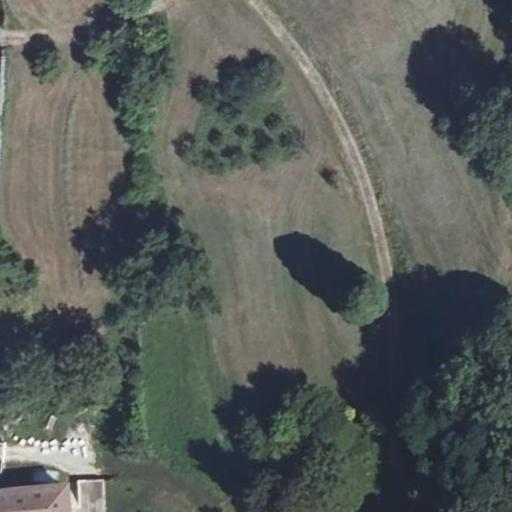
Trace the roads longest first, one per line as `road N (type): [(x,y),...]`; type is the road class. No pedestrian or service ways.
road 1 (track): [(249,0),(323,89),(367,177),(398,350),(397,511)]
road 2 (track): [(0,37),(101,30),(158,0)]
